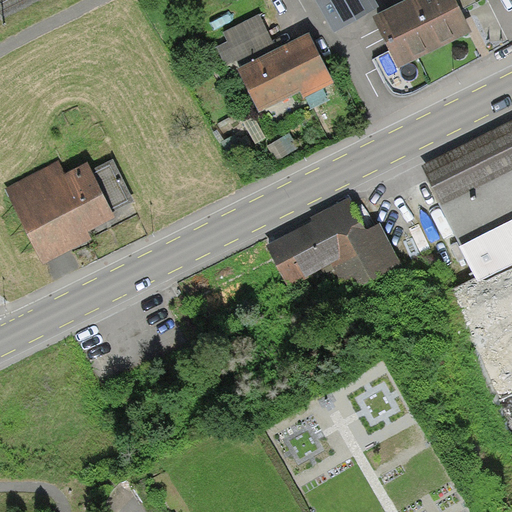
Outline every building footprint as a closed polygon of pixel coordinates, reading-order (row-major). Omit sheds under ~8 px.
[(313,0),(335,35),(381,9),(375,0),(313,0)] [(414,0),(375,20),(399,69),(471,34),(461,12),(465,10),(485,0),(414,0)] [(218,47),(227,66),(274,44),(260,15),(223,32),(228,43),(218,47)] [(311,35),(240,70),(260,111),(299,92),(302,99),(310,95),(335,82),(311,35)] [(511,123),(423,168),(481,285),(511,268),(511,123)] [(115,161),(93,172),(113,213),(135,202),(115,161)] [(57,165),(8,190),(44,262),(89,239),(86,233),(116,218),(113,213),(93,172),(88,163),(63,176),(57,165)] [(312,225),(269,247),(291,289),(336,266),(349,292),(402,265),(381,225),(366,232),(349,199),(313,217),(316,223),(312,225)]
